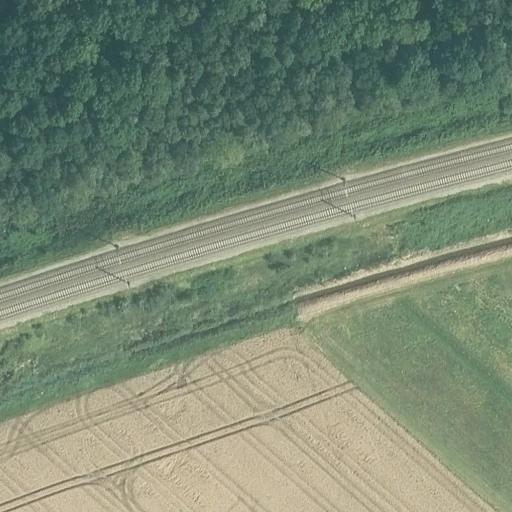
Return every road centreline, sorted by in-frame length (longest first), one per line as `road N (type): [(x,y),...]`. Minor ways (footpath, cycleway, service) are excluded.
road 1 (track): [(511,209),(0,365)]
road 2 (track): [(0,51),(175,0)]
